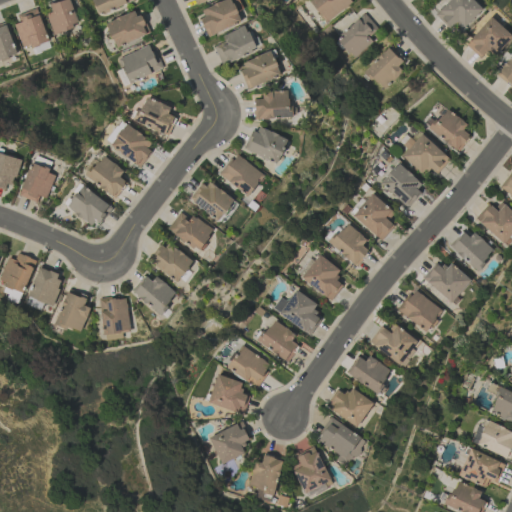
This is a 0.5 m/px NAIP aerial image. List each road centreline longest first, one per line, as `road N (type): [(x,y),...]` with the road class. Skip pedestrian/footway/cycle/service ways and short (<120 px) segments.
road 1 (residential): [(511,128),(397,263),(286,418)]
road 2 (residential): [(164,0),(215,114),(117,258),(103,264)]
road 3 (residential): [(390,0),(426,47),(511,119)]
